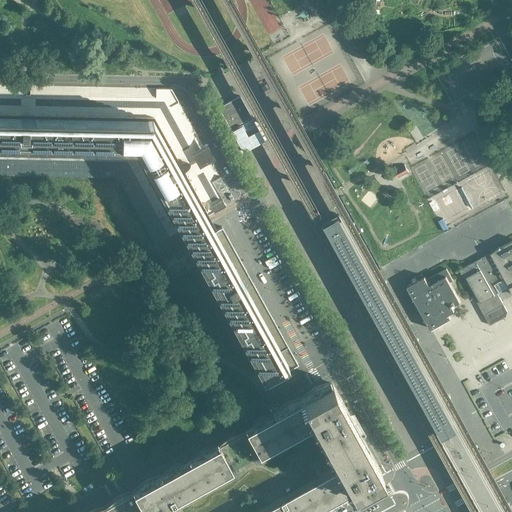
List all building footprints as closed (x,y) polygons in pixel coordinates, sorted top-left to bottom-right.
[(179,102),(171,88),(156,88),(156,97),(166,97),(171,106),(179,102)] [(222,107),(219,109),(231,131),(242,151),(255,144),(264,139),(258,130),(253,119),(240,97),(222,107)] [(210,217),(186,174),(184,175),(182,171),(185,169),(186,168),(187,167),(188,166),(189,165),(189,164),(189,163),(188,163),(188,162),(187,162),(186,162),(184,162),(183,162),(182,163),(180,163),(178,164),(176,160),(178,159),(154,116),(0,113),(0,143),(136,146),(182,229),(183,232),(188,240),(190,244),(263,377),(265,375),(266,376),(285,365),(287,370),(298,364),(288,345),(288,346),(247,272),(225,232),(222,226),(217,229),(214,225),(210,217)] [(475,133),(456,140),(456,144),(459,152),(456,153),(456,160),(467,160),(469,165),(475,166),(466,169),(474,169),(474,175),(487,175),(487,184),(488,187),(493,184),(498,195),(498,184),(502,193),(502,190),(493,168),(483,168),(488,166),(475,133)] [(409,172),(405,164),(394,170),(398,178),(409,172)] [(425,195),(442,191),(438,178),(422,182),(425,195)] [(226,205),(222,199),(218,201),(218,202),(211,205),(214,211),(225,205),(226,205)] [(340,215),(326,223),(443,436),(451,432),(458,428),(340,215)] [(509,287),(510,287),(511,290),(511,240),(501,247),(500,246),(499,247),(499,248),(497,249),(496,250),(495,250),(491,253),(487,255),(481,258),(480,259),(479,259),(472,263),(471,264),(470,264),(460,270),(473,295),(484,314),(490,325),(506,316),(508,311),(503,303),(498,293),(499,292),(504,290),(509,287)] [(461,301),(450,282),(453,280),(447,268),(427,279),(425,276),(424,277),(422,278),(417,281),(416,281),(412,284),(408,286),(413,296),(416,301),(431,329),(444,322),(451,318),(449,314),(452,312),(455,311),(452,306),(461,301)] [(511,346),(460,375),(487,423),(500,416),(511,400),(511,346)] [(340,498),(352,488),(353,487),(368,482),(381,472),(380,471),(381,471),(331,381),(330,380),(315,385),(314,385),(302,395),(302,396),(287,401),(286,401),(274,411),(273,411),(258,416),(246,427),(245,427),(230,432),(218,442),(217,442),(202,447),(190,457),(189,458),(174,463),(173,463),(161,473),(146,478),(145,478),(133,489),(118,494),(117,494),(105,504),(104,505),(89,509),(89,510),(86,511),(313,511),(324,503),(325,503),(340,498)]
